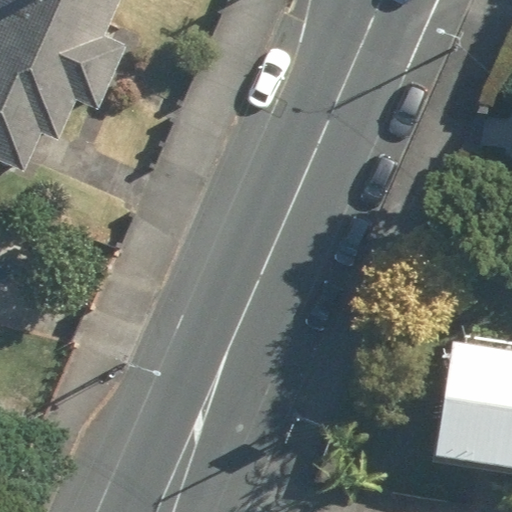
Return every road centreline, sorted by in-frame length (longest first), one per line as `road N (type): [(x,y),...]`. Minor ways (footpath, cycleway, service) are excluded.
road 1 (secondary): [(389,0),(163,511)]
road 2 (unknown): [(179,476),(416,511)]
